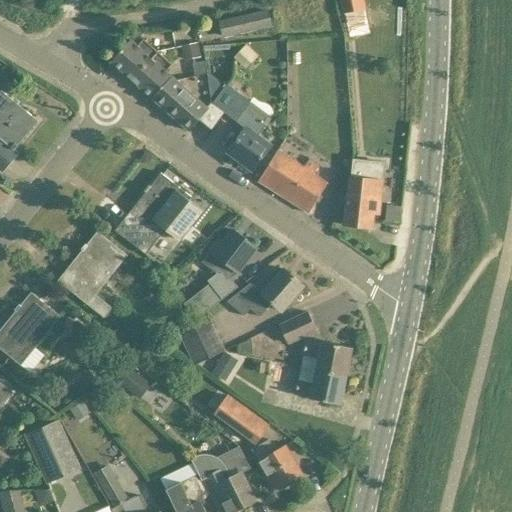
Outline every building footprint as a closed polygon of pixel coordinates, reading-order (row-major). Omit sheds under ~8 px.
[(221,22),(225,38),(270,28),(266,10),(221,22)] [(132,80),(158,52),(144,39),(138,46),(131,40),(111,62),(132,80)] [(198,42),(182,45),(185,60),(201,57),(198,42)] [(255,53),(247,44),(234,57),(242,65),(255,53)] [(172,64),(158,52),(132,80),(153,98),(172,76),(166,71),(172,64)] [(214,103),(226,113),(246,128),(228,151),(253,169),(271,147),(258,136),(272,118),(228,84),(226,86),(208,73),(213,104),(214,103)] [(212,130),(226,113),(214,103),(213,104),(209,109),(172,76),(153,98),(189,131),(199,120),(212,130)] [(0,154),(11,163),(19,153),(15,149),(18,145),(16,143),(35,120),(37,121),(38,121),(0,89),(0,154)] [(277,152),(259,181),(308,212),(307,212),(309,213),(328,184),(313,175),(320,165),(310,158),(304,168),(277,152)] [(383,183),(384,169),(385,163),(352,160),(350,179),(354,179),(352,195),(347,194),(344,225),(372,228),(374,213),(379,214),(381,198),(383,183)] [(189,200),(191,197),(161,173),(160,174),(161,174),(151,187),(149,185),(145,191),(146,192),(135,206),(134,207),(136,208),(131,214),(130,213),(115,231),(146,254),(165,230),(180,242),(204,211),(189,200)] [(385,221),(400,223),(402,207),(387,205),(385,221)] [(225,242),(220,238),(202,262),(217,273),(208,280),(210,283),(184,303),(199,317),(222,299),(237,287),(231,278),(238,271),(256,247),(234,230),(225,242)] [(112,308),(96,295),(128,256),(98,231),(97,232),(87,245),(86,243),(81,249),(83,250),(72,264),(71,264),(71,265),(73,266),(68,272),(66,270),(58,280),(104,318),(112,308)] [(272,302),(282,311),(304,286),(284,269),(263,294),(251,283),(227,301),(244,316),(251,308),(260,316),(272,302)] [(42,296),(43,296),(49,301),(54,294),(47,289),(42,296)] [(61,317),(31,293),(21,306),(19,304),(15,310),(16,311),(5,325),(6,327),(1,333),(0,331),(0,348),(20,366),(61,317)] [(315,330),(306,311),(277,325),(286,343),(315,330)] [(225,350),(210,318),(179,333),(194,365),(225,350)] [(97,342),(96,340),(83,329),(82,327),(69,341),(71,342),(83,354),(85,355),(97,342)] [(139,337),(124,350),(132,360),(147,347),(139,337)] [(322,345),(306,341),(303,355),(319,358),(316,370),(345,376),(351,347),(322,341),(322,345)] [(216,365),(211,372),(225,381),(230,373),(216,365)] [(119,382),(125,387),(139,399),(152,384),(138,372),(132,367),(119,382)] [(340,404),(345,376),(316,370),(314,383),(298,380),(295,394),(311,397),(311,399),(340,404)] [(0,408),(13,392),(0,381),(0,408)] [(214,413),(256,444),(270,425),(228,394),(214,413)] [(78,420),(91,412),(83,401),(70,409),(78,420)] [(81,469),(59,420),(26,435),(48,484),(81,469)] [(301,474),(285,446),(276,451),(268,439),(251,449),(259,461),(258,462),(275,489),(282,485),(284,488),(296,481),(294,478),(301,474)] [(231,477),(225,466),(224,464),(222,462),(220,460),(217,459),(215,457),(212,456),(210,456),(207,455),(204,455),(201,455),(199,455),(196,456),(193,457),(191,458),(198,473),(202,480),(204,479),(220,511),(232,511),(233,511),(255,501),(241,472),(231,477)] [(202,480),(198,473),(180,482),(181,483),(166,489),(176,511),(206,511),(203,505),(212,501),(202,480)] [(146,511),(139,495),(129,500),(117,478),(103,486),(102,487),(114,508),(112,508),(113,511),(146,511)] [(39,505),(54,502),(52,487),(37,490),(39,505)]
